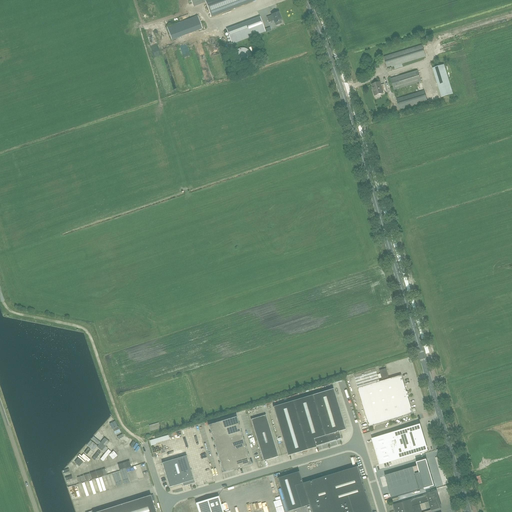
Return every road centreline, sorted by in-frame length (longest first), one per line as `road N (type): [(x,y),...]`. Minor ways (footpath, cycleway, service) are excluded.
road 1 (secondary): [(468,511),(307,0)]
road 2 (track): [(143,443),(117,416),(86,328),(7,311),(0,294)]
road 3 (unclassified): [(162,502),(359,443)]
